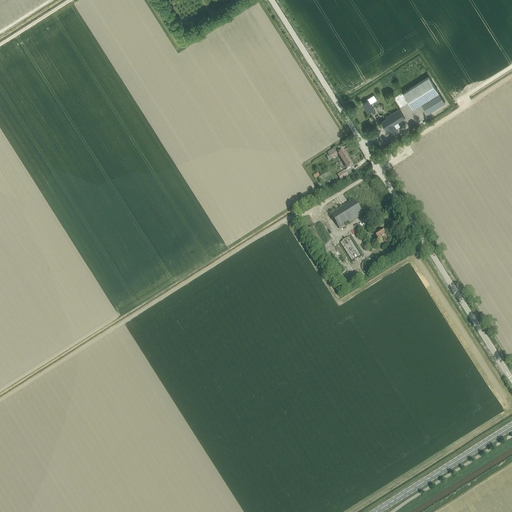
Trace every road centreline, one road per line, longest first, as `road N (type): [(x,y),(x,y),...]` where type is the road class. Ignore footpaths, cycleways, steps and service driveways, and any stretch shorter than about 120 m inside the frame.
road 1 (unclassified): [(511,380),(271,0)]
road 2 (secondary): [(376,511),(511,426)]
